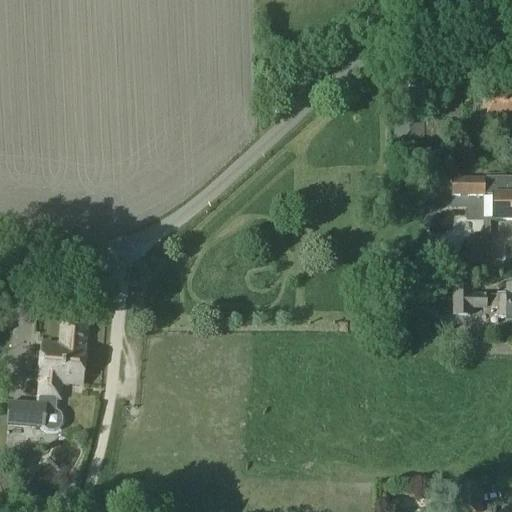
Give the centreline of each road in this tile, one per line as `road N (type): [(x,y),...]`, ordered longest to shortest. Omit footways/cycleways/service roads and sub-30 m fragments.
road 1 (unclassified): [(0,237),(125,251),(186,213),(355,64),(412,36),(511,8)]
road 2 (track): [(125,251),(108,411),(85,511)]
